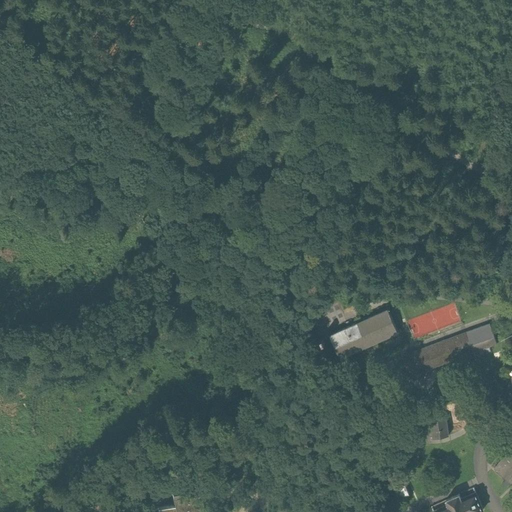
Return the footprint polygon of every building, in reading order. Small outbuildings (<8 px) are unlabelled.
[(388,308),(329,332),(339,356),(398,332),(388,308)] [(497,344),(490,323),(402,355),(412,381),(432,373),(431,368),(497,344)] [(446,417),(429,420),(432,438),(449,436),(446,417)] [(511,443),(494,467),(511,482),(511,481),(511,443)] [(252,468),(246,476),(254,482),(261,473),(252,467),(252,468)] [(399,469),(389,473),(399,496),(409,492),(399,469)] [(273,482),(251,511),(265,511),(282,488),(273,482)] [(479,511),(484,510),(474,486),(431,505),(434,511),(479,511)] [(238,487),(232,496),(239,502),(246,493),(238,487)] [(171,511),(203,511),(202,500),(192,501),(191,497),(174,499),(176,511),(171,511)]
